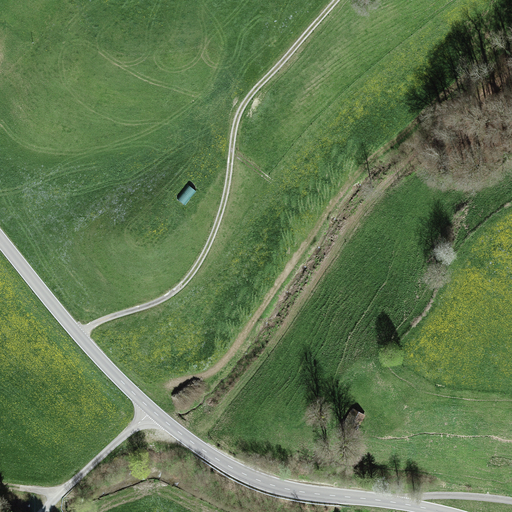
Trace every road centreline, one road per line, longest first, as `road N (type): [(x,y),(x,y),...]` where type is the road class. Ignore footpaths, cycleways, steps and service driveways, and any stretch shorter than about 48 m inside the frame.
road 1 (track): [(77,333),(184,283),(221,209),(242,106),(337,0)]
road 2 (tertiary): [(151,409),(261,481),(402,503)]
road 3 (tertiary): [(0,238),(103,364),(151,409)]
road 4 (unclassified): [(41,511),(151,409)]
